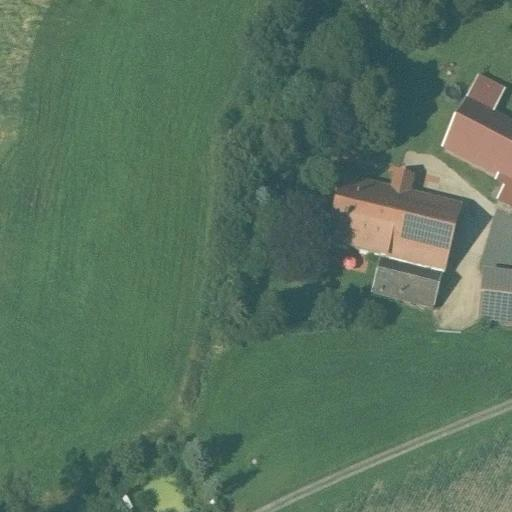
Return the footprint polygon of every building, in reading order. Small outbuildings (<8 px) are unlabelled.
[(308,0),(308,2),(335,8),(336,0),(308,0)] [(477,81),(442,153),(509,186),(500,205),(511,210),(511,130),(490,120),(503,93),(477,81)] [(391,196),(341,185),(326,250),(380,263),(386,264),(401,199),(407,200),(410,185),(394,181),(391,196)] [(407,200),(401,199),(386,264),(380,263),(371,298),(433,313),(457,212),(407,200)] [(511,280),(483,278),(478,325),(511,329),(511,280)]
